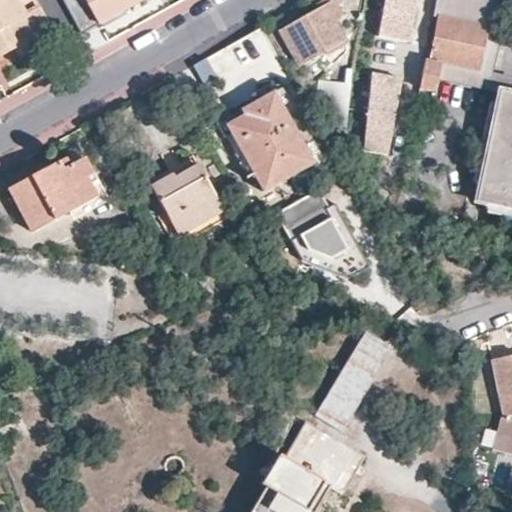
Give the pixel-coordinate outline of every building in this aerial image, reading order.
[(0,0),(0,55),(50,29),(33,0),(0,0)] [(144,0),(85,0),(99,24),(132,7),(144,0)] [(344,0),(343,8),(364,12),(365,0),(344,0)] [(410,41),(418,0),(387,0),(381,35),(410,41)] [(460,21),(464,0),(437,0),(435,16),(439,17),(430,61),(425,60),(418,94),(433,97),(440,63),(477,70),(486,25),(474,23),(460,21)] [(343,40),(334,22),(337,21),(332,13),(328,4),(280,31),(299,66),(343,40)] [(54,37),(50,29),(0,55),(0,66),(27,52),(54,37)] [(388,153),(403,77),(374,72),(359,148),(388,153)] [(336,162),(350,86),(318,82),(312,120),(327,148),(336,162)] [(511,87),(496,84),(470,200),(511,208),(511,87)] [(315,163),(274,92),(260,100),(243,110),(244,112),(227,123),(267,191),(315,163)] [(471,171),(463,154),(449,161),(458,178),(471,171)] [(96,197),(85,179),(91,175),(82,158),(63,169),(58,161),(26,179),(8,189),(32,234),(96,197)] [(226,212),(199,165),(181,176),(176,179),(174,174),(152,188),(182,237),(226,212)] [(400,184),(392,225),(413,229),(416,214),(409,213),(415,187),(400,184)] [(280,212),(289,232),(327,216),(318,196),(280,212)] [(349,255),(332,221),(300,237),(309,254),(331,264),(349,255)] [(319,412),(345,429),(398,348),(372,331),(319,412)] [(490,353),(491,360),(511,355),(511,354),(511,348),(490,353)] [(511,355),(491,360),(502,412),(504,419),(511,417),(501,452),(511,454),(511,355)] [(492,449),(501,452),(511,417),(504,419),(502,412),(492,449)] [(341,494),(366,455),(309,419),(283,457),(278,453),(260,480),(266,484),(247,511),(308,511),(309,511),(310,511),(311,511),(329,486),(341,494)]
